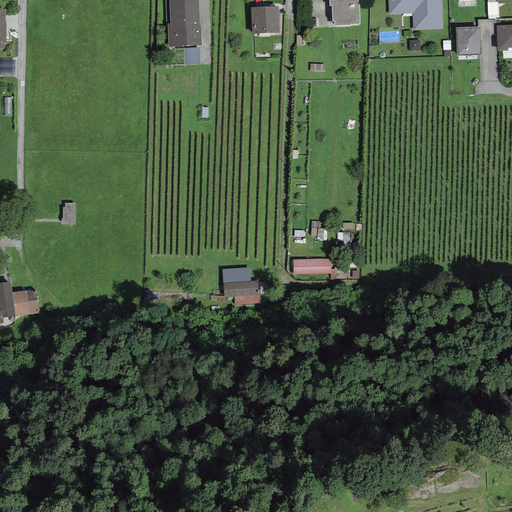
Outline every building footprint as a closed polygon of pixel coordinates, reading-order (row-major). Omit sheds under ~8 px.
[(200,25),(198,0),(168,0),(170,24),(167,24),(169,47),(201,45),(200,25)] [(359,24),(358,0),(329,0),(329,6),(332,6),(332,22),(334,22),(334,25),(359,24)] [(441,0),(388,0),(389,14),(412,13),(413,31),(443,30),(441,0)] [(278,7),(251,8),(252,34),(279,33),(278,7)] [(480,28),(480,35),(497,35),(496,26),(496,19),(477,20),(477,28),(480,28)] [(511,50),(511,25),(496,26),(497,35),(497,51),(511,50)] [(477,28),(456,28),(457,56),(481,55),(480,35),(480,28),(477,28)] [(199,48),(184,48),(184,65),(199,65),(199,48)] [(15,61),(0,60),(0,74),(15,75),(15,61)] [(325,65),(310,64),(310,72),(325,73),(325,65)] [(75,203),(65,203),(65,208),(63,208),(63,218),(61,218),(61,225),(76,225),(75,203)] [(320,222),(311,221),(311,236),(317,236),(318,228),(319,228),(320,222)] [(330,258),(293,260),(293,275),(331,274),(330,258)] [(249,268),(222,269),(223,284),(250,282),(249,268)] [(258,281),(250,282),(223,284),(224,298),(234,297),(260,295),(258,281)] [(11,282),(0,283),(0,324),(4,324),(3,318),(16,316),(12,293),(11,282)] [(33,290),(12,293),(16,316),(39,313),(37,298),(33,290)] [(260,303),(260,295),(234,297),(234,306),(260,303)]
